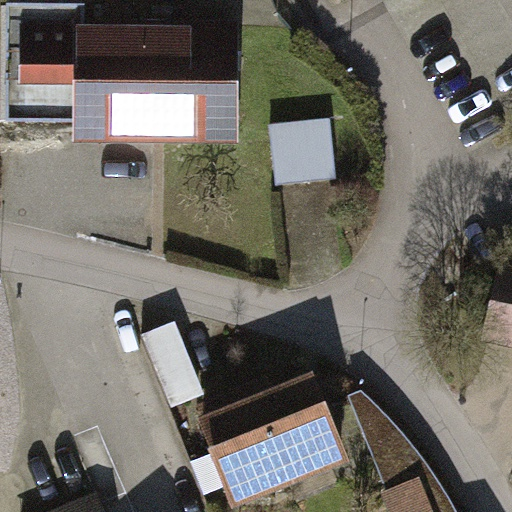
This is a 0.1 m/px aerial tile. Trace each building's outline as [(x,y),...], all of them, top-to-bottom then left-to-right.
[(249,30),(86,31),(87,120),(87,156),(250,155),(249,30)] [(34,32),(35,120),(87,120),(86,31),(34,32)] [(275,129),(279,193),(337,189),(333,126),(275,129)] [(511,267),(490,263),(470,347),(511,354),(511,267)] [(181,326),(152,338),(180,410),(210,398),(181,326)] [(302,371),(187,417),(223,507),(338,462),(302,371)] [(376,511),(445,511),(432,487),(398,441),(354,392),(338,396),(377,494),(371,497),(376,511)] [(37,511),(94,511),(87,493),(37,511)]
